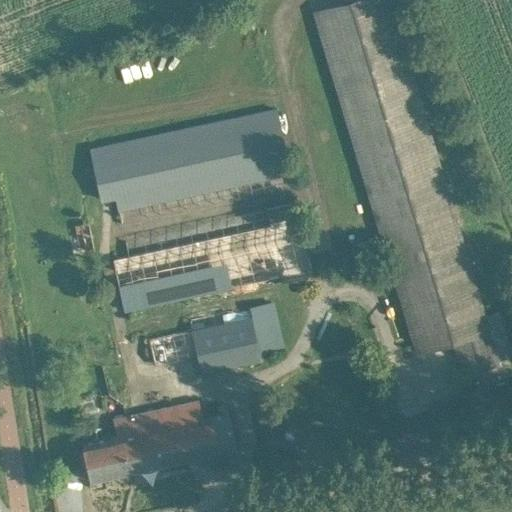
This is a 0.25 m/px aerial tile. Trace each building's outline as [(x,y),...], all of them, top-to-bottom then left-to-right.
[(485,314),(391,0),(343,0),(344,2),(313,10),(417,351),(453,340),(463,372),(498,361),(493,342),(489,329),(500,326),(495,311),(485,314)] [(122,223),(292,188),(277,110),(91,148),(100,194),(115,191),(122,223)] [(186,305),(268,289),(268,288),(312,278),(297,204),(125,239),(129,255),(114,258),(124,309),(185,297),(186,305)] [(78,252),(94,249),(88,220),(72,224),(78,252)] [(249,304),(189,318),(191,326),(198,355),(202,374),(262,360),(261,353),(285,347),(274,300),(250,306),(249,304)] [(189,326),(143,337),(146,350),(155,347),(158,360),(195,351),(189,326)] [(202,416),(199,399),(113,418),(117,435),(82,443),(90,480),(236,448),(227,411),(202,416)]
